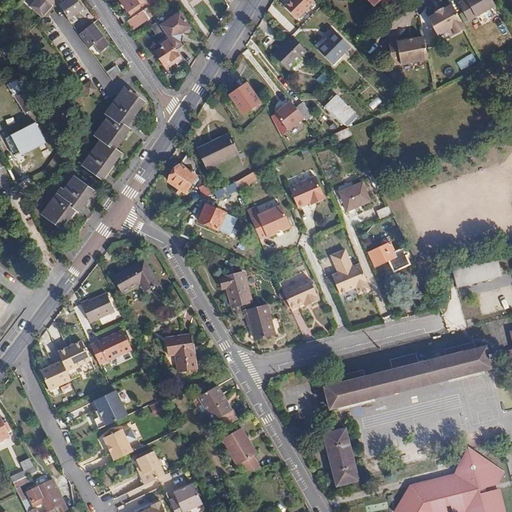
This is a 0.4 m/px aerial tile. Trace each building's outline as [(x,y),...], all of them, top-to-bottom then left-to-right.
[(51,5),(55,0),(35,0),(35,1),(43,9),(48,3),(51,5)] [(81,10),(74,0),(57,0),(54,4),(65,19),(65,20),(70,27),(76,21),(73,16),(81,10)] [(119,0),(132,17),(144,9),(137,0),(119,0)] [(292,0),(285,7),(299,22),(318,4),(314,0),(292,0)] [(461,0),(460,1),(469,22),(499,9),(495,0),(461,0)] [(455,3),(428,19),(443,45),(470,30),(455,3)] [(132,17),(128,21),(133,29),(153,16),(147,7),(144,9),(132,17)] [(175,45),(179,42),(178,39),(180,33),(190,26),(180,11),(159,25),(167,36),(168,35),(175,45)] [(171,60),(174,63),(182,58),(179,53),(176,49),(173,46),(167,36),(159,25),(157,21),(151,25),(161,40),(159,42),(163,48),(157,53),(165,64),(171,60)] [(92,25),(78,37),(88,50),(93,46),(99,54),(109,47),(92,25)] [(333,64),(351,47),(336,32),(319,49),(333,64)] [(173,46),(175,45),(168,35),(167,36),(173,46)] [(404,66),(431,62),(428,38),(401,42),(404,66)] [(396,65),(404,63),(399,42),(391,44),(396,65)] [(286,64),(300,52),(292,45),(280,58),(286,64)] [(472,53),(457,61),(463,70),(477,62),(472,53)] [(177,68),(185,62),(182,58),(174,63),(177,68)] [(112,82),(121,72),(116,65),(106,74),(112,82)] [(323,86),(330,79),(324,73),(317,80),(323,86)] [(97,91),(91,83),(82,89),(88,97),(97,91)] [(260,103),(247,83),(231,94),(243,114),(260,103)] [(82,166),(102,180),(120,156),(114,151),(129,130),(126,128),(143,104),(124,90),(106,115),(109,117),(94,138),(100,142),(82,166)] [(28,116),(37,111),(26,94),(17,99),(28,116)] [(344,124),(355,113),(337,95),(326,106),(344,124)] [(372,109),(383,103),(379,97),(369,103),(372,109)] [(296,108),(305,119),(311,114),(302,103),(296,108)] [(340,139),(352,134),(348,127),(337,132),(340,139)] [(23,138),(10,146),(11,147),(5,150),(14,165),(44,146),(34,131),(26,136),(23,138)] [(238,155),(229,135),(199,149),(208,168),(238,155)] [(198,165),(195,158),(188,154),(181,165),(177,165),(173,171),(174,174),(170,182),(187,193),(193,183),(196,184),(201,177),(194,172),(198,165)] [(252,173),(240,179),(241,182),(244,187),(256,180),(252,173)] [(315,201),(316,203),(325,199),(315,177),(289,189),(298,209),(311,203),(315,201)] [(78,213),(93,193),(73,179),(59,198),(57,197),(43,217),(62,231),(76,211),(78,213)] [(370,202),(362,182),(339,192),(348,211),(370,202)] [(235,185),(234,183),(229,186),(216,192),(218,198),(237,190),(235,185)] [(201,187),(205,198),(211,194),(207,184),(201,187)] [(221,230),(228,213),(207,204),(199,221),(221,230)] [(381,218),(393,213),(390,205),(378,210),(381,218)] [(247,212),(260,240),(267,237),(268,238),(291,228),(281,206),(258,217),(255,208),(247,212)] [(410,264),(408,260),(406,257),(404,253),(396,256),(390,243),(368,253),(375,266),(388,260),(394,272),(410,264)] [(359,295),(370,290),(360,265),(352,268),(345,251),(331,257),(337,270),(344,267),(346,271),(339,274),(332,277),(340,295),(356,288),(359,295)] [(502,275),(497,258),(452,269),(457,286),(502,275)] [(159,285),(145,261),(115,279),(124,294),(143,284),(147,292),(159,285)] [(251,299),(243,270),(220,277),(223,286),(227,285),(232,305),(251,299)] [(310,280),(283,292),(285,296),(291,310),(305,304),(310,302),(311,305),(320,301),(310,280)] [(511,284),(500,288),(510,318),(511,316),(511,284)] [(82,305),(90,323),(115,312),(106,294),(82,305)] [(264,303),(243,310),(248,324),(249,323),(255,340),(273,334),(264,303)] [(123,328),(98,340),(107,359),(132,348),(123,328)] [(197,371),(192,337),(167,341),(169,357),(177,356),(179,374),(197,371)] [(67,370),(72,379),(95,368),(82,339),(59,350),(63,359),(67,370)] [(444,350),(446,357),(476,349),(474,342),(444,350)] [(477,349),(483,372),(492,369),(490,360),(492,360),(491,354),(489,354),(487,346),(477,348),(477,349)] [(444,357),(450,380),(483,372),(477,349),(476,349),(446,357),(444,357)] [(390,360),(393,371),(419,364),(416,354),(390,360)] [(367,377),(374,400),(450,380),(444,357),(419,364),(393,371),(367,377)] [(41,369),(51,388),(72,379),(67,370),(63,359),(41,369)] [(364,371),(335,379),(337,385),(366,378),(364,371)] [(335,386),(341,408),(374,400),(367,377),(366,378),(337,385),(335,386)] [(63,394),(72,390),(69,384),(61,387),(63,394)] [(340,408),(341,408),(335,386),(326,388),(332,410),(340,408)] [(94,418),(99,428),(126,415),(122,407),(124,406),(116,389),(95,400),(99,408),(102,414),(99,416),(94,418)] [(232,415),(217,389),(200,399),(215,426),(232,415)] [(158,402),(150,405),(155,417),(163,413),(158,402)] [(0,417),(0,440),(9,436),(6,431),(9,429),(6,423),(3,424),(1,420),(0,417)] [(104,437),(115,459),(133,451),(122,428),(104,437)] [(247,439),(241,429),(222,440),(241,475),(263,468),(255,455),(245,440),(247,439)] [(358,483),(345,430),(323,435),(337,488),(358,483)] [(141,474),(146,484),(165,475),(166,475),(161,466),(163,463),(161,458),(158,458),(154,450),(137,458),(141,465),(144,472),(141,474)] [(448,511),(447,506),(451,505),(453,511),(505,511),(499,490),(497,489),(487,491),(486,487),(495,484),(503,472),(471,450),(456,471),(411,485),(395,511),(394,511),(448,511)] [(25,471),(12,476),(15,482),(37,472),(31,458),(21,462),(25,471)] [(27,493),(32,503),(32,502),(42,498),(43,500),(57,493),(51,481),(27,493)] [(171,500),(176,511),(184,511),(203,503),(194,484),(175,493),(177,497),(171,500)] [(63,505),(57,493),(43,500),(49,511),(63,505)] [(167,511),(162,501),(153,505),(154,507),(142,511),(167,511)]
